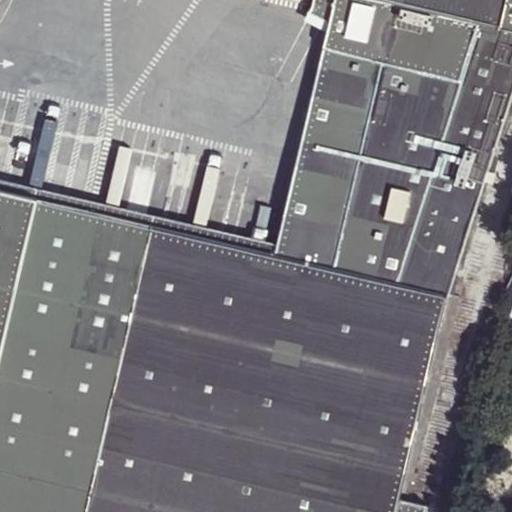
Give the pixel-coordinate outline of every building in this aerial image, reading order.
[(357,0),(335,0),(277,254),(333,266),(396,10),(357,1),(357,0)] [(511,0),(507,0),(502,26),(500,34),(396,10),(333,266),(448,292),(511,63),(511,0)] [(388,0),(357,0),(357,1),(396,10),(500,34),(502,26),(388,0)] [(388,0),(502,26),(507,0),(388,0)] [(0,325),(31,196),(0,188),(0,325)] [(448,292),(333,266),(277,254),(31,196),(0,325),(0,511),(420,511),(423,505),(398,498),(448,292)]
